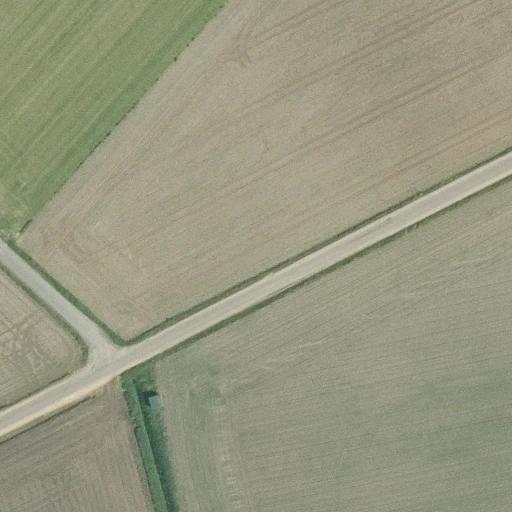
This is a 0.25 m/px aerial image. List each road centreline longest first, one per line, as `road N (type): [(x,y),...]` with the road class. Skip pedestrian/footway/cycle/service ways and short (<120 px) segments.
road 1 (unclassified): [(118,366),(511,166)]
road 2 (unclassified): [(0,256),(118,366)]
road 3 (unclassified): [(0,427),(118,366)]
